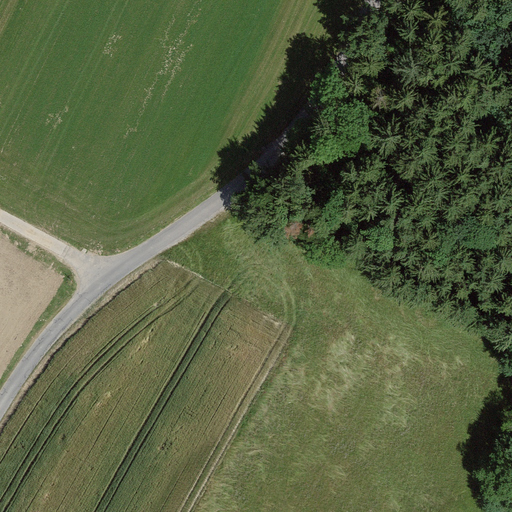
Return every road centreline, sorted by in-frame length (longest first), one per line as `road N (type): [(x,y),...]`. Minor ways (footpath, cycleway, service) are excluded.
road 1 (unclassified): [(0,414),(35,357),(110,278),(244,186),(316,98),(374,0)]
road 2 (track): [(110,278),(0,218)]
